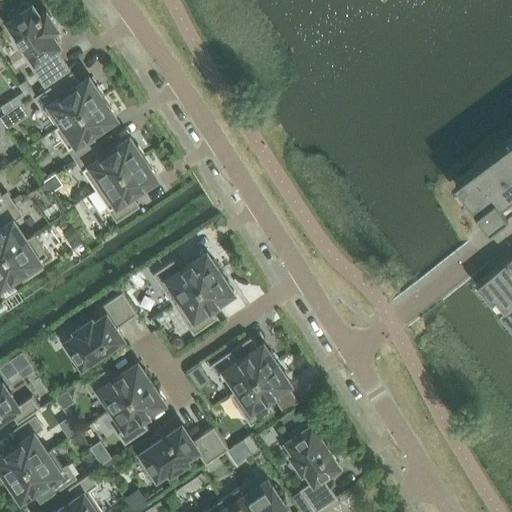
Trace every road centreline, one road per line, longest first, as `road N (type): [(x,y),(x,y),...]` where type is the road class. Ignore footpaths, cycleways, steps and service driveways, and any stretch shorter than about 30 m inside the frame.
road 1 (residential): [(306,282),(119,0)]
road 2 (residential): [(355,356),(511,235)]
road 3 (residential): [(306,282),(166,371)]
road 4 (residential): [(428,479),(355,356)]
